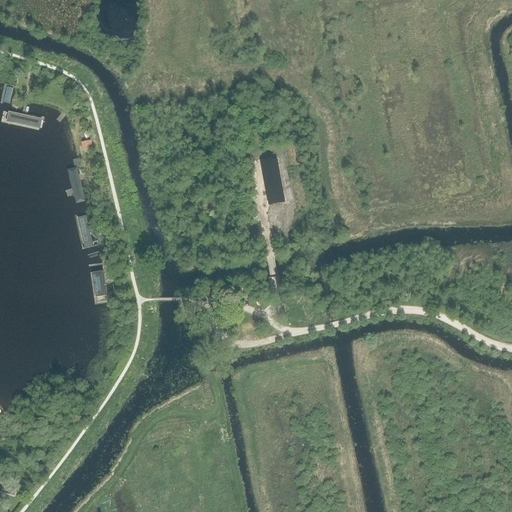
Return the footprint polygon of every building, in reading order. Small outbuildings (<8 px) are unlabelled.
[(44,118),(9,111),(7,121),(42,129),(44,118)] [(269,205),(283,203),(276,159),(262,161),(269,205)] [(75,169),(67,171),(74,201),(82,199),(75,169)] [(86,218),(76,220),(83,252),(93,250),(86,218)] [(101,276),(93,277),(97,299),(105,298),(101,276)] [(10,486),(8,494),(15,496),(17,489),(10,486)]
